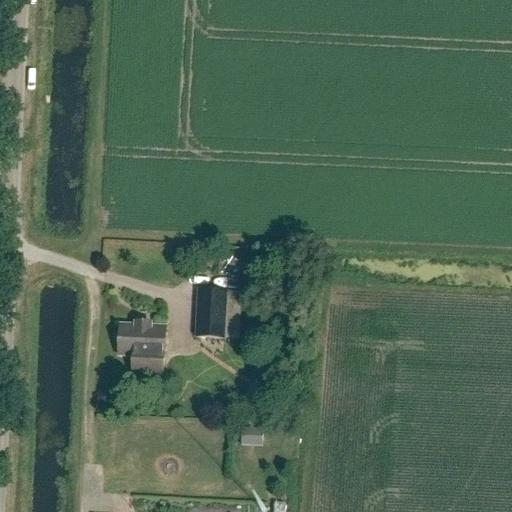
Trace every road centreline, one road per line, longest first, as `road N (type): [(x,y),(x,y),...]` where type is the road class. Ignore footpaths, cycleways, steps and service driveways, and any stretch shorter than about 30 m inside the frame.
road 1 (unclassified): [(3,248),(17,0)]
road 2 (track): [(89,464),(98,273)]
